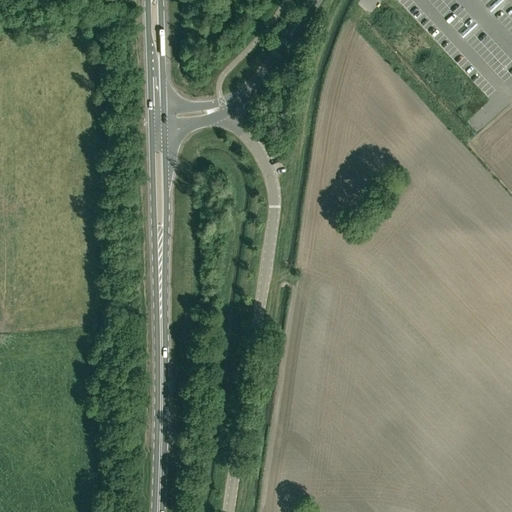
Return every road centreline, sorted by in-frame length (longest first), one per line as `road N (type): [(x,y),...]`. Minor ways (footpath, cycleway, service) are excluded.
road 1 (unclassified): [(230,511),(276,208),(268,169),(228,107)]
road 2 (primary): [(156,511),(158,120)]
road 3 (tertiary): [(228,107),(254,89),(318,0)]
road 4 (primary): [(158,120),(153,0)]
